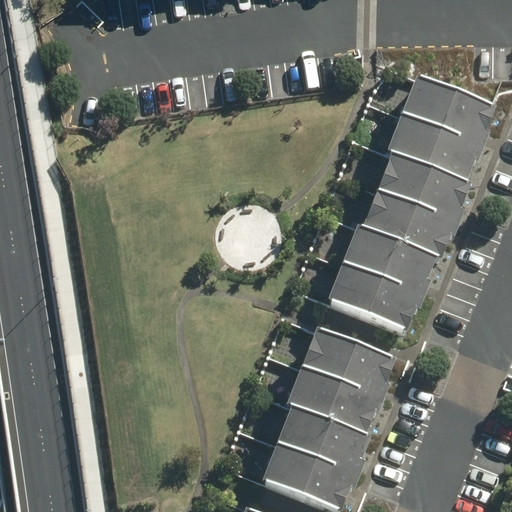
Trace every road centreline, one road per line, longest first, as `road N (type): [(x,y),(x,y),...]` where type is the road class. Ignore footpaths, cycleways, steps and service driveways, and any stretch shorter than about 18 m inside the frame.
road 1 (residential): [(92,61),(320,23),(511,17)]
road 2 (residential): [(420,511),(511,279)]
